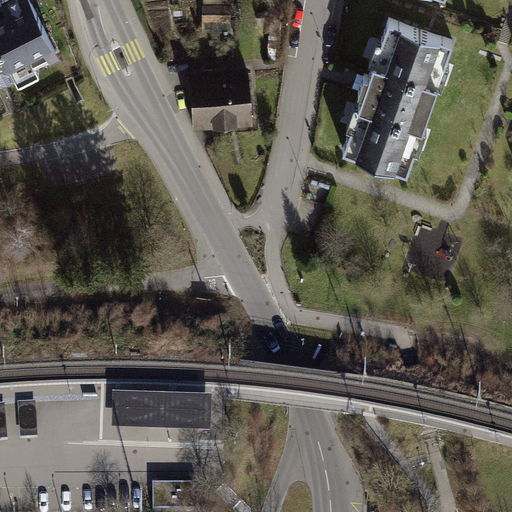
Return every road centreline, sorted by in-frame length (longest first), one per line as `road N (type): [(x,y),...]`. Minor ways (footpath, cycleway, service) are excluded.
road 1 (tertiary): [(243,273),(157,123),(101,0)]
road 2 (residential): [(243,273),(0,294)]
road 3 (residential): [(278,199),(319,0)]
